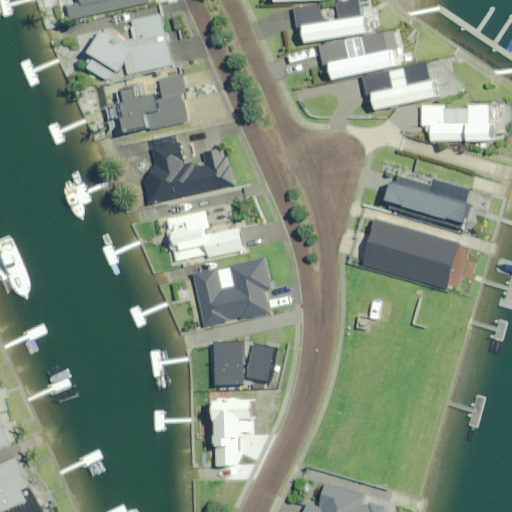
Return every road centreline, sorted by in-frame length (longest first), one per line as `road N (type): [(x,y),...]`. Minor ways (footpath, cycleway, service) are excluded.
road 1 (residential): [(321,297),(195,0)]
road 2 (residential): [(230,0),(320,215),(328,264),(321,297)]
road 3 (residential): [(257,511),(312,390),(321,297)]
